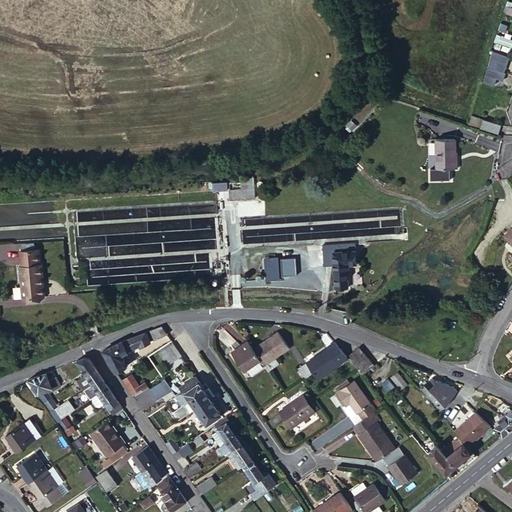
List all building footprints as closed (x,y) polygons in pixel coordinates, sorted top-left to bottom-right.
[(511,45),(502,40),(498,46),(509,51),(511,45)] [(497,49),(492,64),(498,66),(500,59),(508,62),(510,54),(497,49)] [(492,64),(486,80),(498,84),(500,77),(506,79),(509,70),(498,66),(492,64)] [(500,132),(503,123),(486,117),(483,126),(500,132)] [(457,137),(436,138),(437,166),(460,165),(459,154),(458,154),(457,137)] [(241,181),(230,181),(230,197),(255,197),(254,176),(242,177),(241,181)] [(213,188),(223,187),(223,180),(213,180),(213,188)] [(326,266),(337,265),(351,264),(360,263),(359,241),(325,244),(326,266)] [(37,248),(18,249),(19,264),(18,264),(20,298),(42,296),(40,262),(38,262),(37,248)] [(280,281),(278,257),(264,258),(265,282),(280,281)] [(297,276),(295,258),(281,259),(282,277),(297,276)] [(351,264),(337,265),(338,287),(352,286),(351,264)] [(125,339),(105,348),(111,360),(141,345),(142,347),(154,342),(153,341),(171,334),(166,325),(137,336),(125,339)] [(265,358),(269,363),(293,346),(282,329),(257,346),(265,358)] [(257,346),(251,338),(242,344),(244,347),(237,353),(248,369),(249,369),(265,358),(257,346)] [(353,355),(339,339),(331,345),(331,346),(310,361),(317,371),(322,378),(354,357),(353,355)] [(186,356),(177,343),(164,352),(173,365),(186,356)] [(244,347),(242,344),(235,350),(237,353),(244,347)] [(368,373),(380,363),(364,345),(353,355),(354,357),(368,373)] [(87,356),(80,360),(89,373),(98,367),(92,357),(87,356)] [(267,362),(265,358),(249,369),(252,373),(255,374),(267,366),(267,362)] [(309,377),(317,371),(310,361),(302,367),(309,377)] [(98,367),(89,373),(80,379),(87,388),(95,383),(105,377),(98,367)] [(405,387),(411,382),(400,368),(394,373),(405,387)] [(136,393),(145,387),(141,381),(134,371),(125,376),(136,393)] [(39,375),(47,390),(48,389),(50,392),(56,388),(54,383),(48,372),(39,375)] [(208,388),(198,373),(182,385),(184,388),(177,393),(184,403),(187,402),(191,399),(208,388)] [(33,377),(41,392),(47,390),(39,375),(35,377),(33,377)] [(399,386),(390,376),(384,380),(393,391),(399,386)] [(95,383),(101,391),(110,385),(105,377),(95,383)] [(159,399),(174,389),(166,377),(164,379),(162,377),(150,386),(159,399)] [(54,383),(56,388),(62,385),(59,378),(56,380),(56,381),(54,383)] [(432,378),(425,385),(444,407),(450,401),(459,389),(456,385),(441,378),(436,382),(432,378)] [(145,387),(149,384),(145,379),(141,381),(145,387)] [(373,413),(378,409),(357,379),(340,391),(349,403),(346,405),(358,423),(373,413)] [(110,385),(101,391),(101,392),(107,400),(115,412),(124,405),(110,385)] [(219,397),(212,386),(208,388),(214,397),(216,399),(218,398),(219,397)] [(191,399),(197,408),(214,397),(208,388),(191,399)] [(47,390),(41,392),(46,400),(52,396),(50,392),(48,389),(47,390)] [(310,391),(307,393),(319,409),(321,407),(310,391)] [(107,400),(101,392),(95,396),(94,399),(98,404),(101,405),(107,400)] [(319,409),(307,393),(283,410),(294,426),(319,409)] [(52,396),(46,400),(52,409),(59,405),(57,402),(52,396)] [(78,403),(73,397),(65,404),(70,410),(78,403)] [(203,415),(219,404),(216,399),(214,397),(197,408),(203,415)] [(219,404),(225,413),(228,411),(218,398),(216,399),(219,404)] [(193,411),(197,408),(191,399),(187,402),(193,411)] [(225,413),(219,404),(203,415),(208,424),(225,413)] [(59,405),(52,409),(59,419),(66,414),(61,408),(59,405)] [(511,427),(511,408),(502,417),(504,419),(498,424),(506,433),(511,427)] [(383,417),(378,409),(373,413),(378,420),(380,419),(383,417)] [(477,410),(457,428),(470,445),(494,425),(477,410)] [(380,460),(399,447),(380,419),(378,420),(373,413),(358,423),(356,425),(380,460)] [(62,423),(66,428),(72,424),(66,414),(59,419),(62,423)] [(227,416),(218,422),(221,427),(220,427),(221,429),(217,432),(224,442),(228,439),(238,432),(241,430),(234,421),(232,422),(230,420),(232,419),(229,414),(227,416)] [(36,439),(41,436),(28,416),(23,419),(36,439)] [(127,442),(111,418),(92,430),(109,455),(127,442)] [(10,442),(16,452),(36,439),(23,419),(6,430),(12,440),(10,442)] [(72,424),(66,428),(69,433),(76,428),(73,423),(72,424)] [(241,430),(238,432),(228,439),(224,442),(229,450),(233,446),(235,449),(245,442),(248,440),(241,430)] [(79,448),(80,450),(87,444),(81,435),(73,440),(79,448)] [(449,454),(458,464),(473,451),(460,436),(445,449),(449,454)] [(245,463),(255,456),(251,450),(254,449),(248,440),(245,442),(235,449),(237,452),(241,457),(245,463)] [(190,441),(181,448),(185,454),(194,447),(190,441)] [(458,464),(449,454),(445,449),(440,443),(432,450),(441,461),(449,471),(458,464)] [(160,457),(150,444),(139,452),(141,456),(148,465),(160,457)] [(235,449),(231,452),(241,466),(245,463),(241,457),(237,452),(235,449)] [(28,481),(47,468),(36,450),(19,462),(25,471),(22,472),(28,481)] [(421,471),(409,453),(392,465),(405,483),(421,471)] [(257,480),(267,473),(255,456),(245,463),(256,479),(257,480)] [(169,471),(160,457),(148,465),(145,467),(149,473),(153,479),(155,481),(169,471)] [(186,469),(191,475),(203,466),(199,460),(186,469)] [(54,466),(48,470),(58,486),(64,482),(54,466)] [(147,486),(155,481),(153,479),(149,473),(145,467),(137,473),(147,486)] [(48,470),(47,468),(28,481),(34,491),(36,489),(41,497),(42,496),(58,486),(48,470)] [(117,483),(108,469),(99,475),(108,489),(117,483)] [(274,484),(278,481),(271,471),(267,473),(257,480),(256,479),(254,480),(258,486),(252,490),(257,497),(264,491),(274,484)] [(90,472),(85,476),(91,485),(96,482),(90,472)] [(189,498),(172,474),(159,483),(167,493),(170,498),(169,499),(175,508),(189,498)] [(206,490),(219,481),(214,474),(201,483),(206,490)] [(370,511),(389,499),(377,482),(358,495),(369,511),(370,511)] [(58,486),(42,496),(47,504),(63,494),(58,486)] [(327,511),(349,511),(356,508),(344,490),(323,505),(327,511)] [(170,511),(175,508),(169,499),(170,498),(167,493),(163,496),(166,500),(164,502),(164,505),(167,510),(170,511)] [(154,501),(150,496),(144,500),(148,505),(154,501)] [(85,511),(84,510),(79,502),(64,511),(85,511)]
